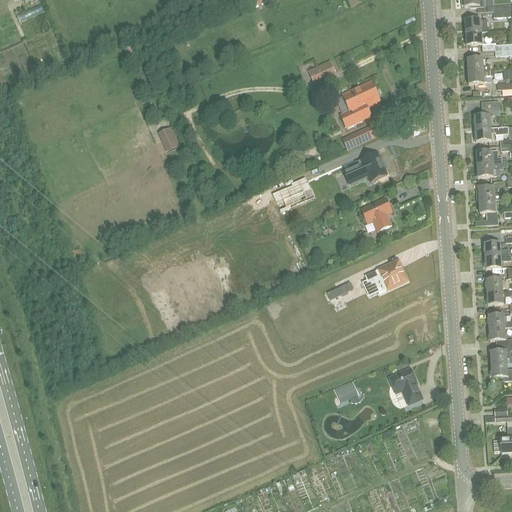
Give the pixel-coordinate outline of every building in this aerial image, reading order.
[(267,0),(259,0),(250,4),(252,10),(268,3),(267,0)] [(464,0),(464,1),(462,1),(462,7),(464,6),(465,8),(469,8),(471,9),(481,9),(481,14),(493,13),(493,14),(511,13),(511,7),(493,8),(492,0),(464,0)] [(490,28),(488,28),(487,20),(465,22),(466,34),(482,33),(490,33),(490,28)] [(482,33),(466,34),(467,47),(483,46),(482,33)] [(57,56),(13,75),(17,83),(61,64),(57,56)] [(468,73),(490,72),(490,66),(484,66),(483,60),(468,60),(468,73)] [(308,72),(313,83),(335,73),(330,61),(308,72)] [(490,72),(468,73),(469,85),(485,85),(484,78),(490,77),(490,72)] [(371,83),(343,97),(350,112),(341,116),(346,128),(363,121),(361,118),(370,114),(367,108),(380,102),(371,83)] [(481,112),(499,111),(499,103),(481,104),(481,112)] [(475,131),(491,130),(491,117),(499,117),(499,111),(481,112),(482,118),(475,118),(475,131)] [(348,152),(357,148),(381,137),(375,125),(343,140),(348,152)] [(508,129),(491,130),(475,131),(476,143),(492,142),(492,135),(495,135),(495,137),(508,136),(508,129)] [(477,166),(507,165),(507,160),(502,161),(502,160),(498,160),(498,153),(477,154),(477,166)] [(362,165),(342,174),(348,187),(368,178),(370,184),(387,176),(384,170),(386,169),(382,160),(379,161),(376,154),(360,162),(362,165)] [(507,165),(477,166),(478,179),(494,178),(500,178),(500,171),(503,171),(503,169),(507,169),(507,165)] [(276,205),(283,202),(286,210),(290,209),(306,202),(307,201),(307,202),(314,199),(311,192),(304,195),(299,185),(292,188),(273,197),(276,205)] [(479,203),(495,202),(504,201),(504,195),(495,196),(495,189),(479,190),(479,191),(476,191),(477,198),(479,198),(479,203)] [(361,211),(367,224),(373,221),(378,232),(392,226),(389,220),(388,221),(386,215),(391,213),(385,200),(361,211)] [(495,202),(479,203),(480,215),(486,215),(487,228),(498,227),(498,214),(496,214),(495,202)] [(509,251),(500,251),(500,245),(484,246),(485,258),(509,257),(509,251)] [(510,257),(509,257),(485,258),(485,270),(501,269),(501,262),(511,262),(510,257)] [(391,267),(366,279),(369,284),(375,286),(380,296),(408,283),(402,270),(394,274),(391,267)] [(503,293),(502,281),(486,282),(487,294),(503,293)] [(349,284),(344,287),(348,294),(353,291),(349,284)] [(338,290),(327,295),(330,300),(340,295),(338,290)] [(503,293),(487,294),(487,306),(503,305),(503,299),(510,298),(509,293),(503,293)] [(511,323),(504,324),(504,316),(488,317),(489,330),(505,329),(511,328),(511,323)] [(505,329),(489,330),(490,343),(506,342),(505,329)] [(511,365),(511,352),(490,353),(491,366),(507,365),(511,365)] [(511,373),(508,374),(507,365),(491,366),(492,380),(504,379),(504,383),(511,382),(511,373)] [(411,370),(389,379),(395,394),(403,391),(409,405),(422,400),(416,385),(417,385),(411,370)] [(359,396),(352,382),(333,390),(340,404),(359,396)] [(511,430),(507,430),(508,439),(500,440),(500,442),(494,442),(495,454),(501,453),(501,456),(511,455),(511,430)]
